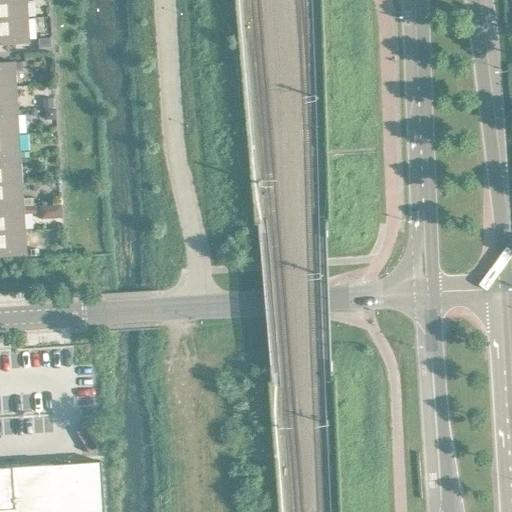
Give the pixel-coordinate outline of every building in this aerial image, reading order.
[(0,0),(0,18),(28,17),(27,0),(0,0)] [(28,17),(0,18),(0,43),(30,41),(28,17)] [(52,36),(40,37),(40,47),(52,46),(52,36)] [(0,60),(0,84),(16,84),(15,69),(15,60),(15,59),(0,60)] [(23,60),(15,60),(15,69),(23,68),(23,60)] [(0,84),(0,109),(18,108),(16,84),(0,84)] [(53,96),(44,96),(44,106),(46,106),(54,106),(53,96)] [(54,106),(46,106),(46,117),(57,117),(57,106),(54,106)] [(0,109),(0,133),(19,132),(18,108),(0,109)] [(0,133),(0,157),(21,156),(19,132),(0,133)] [(0,157),(0,181),(22,181),(21,156),(0,157)] [(0,181),(0,206),(24,205),(23,197),(22,181),(0,181)] [(34,196),(23,197),(24,205),(34,204),(34,196)] [(63,203),(41,204),(41,217),(63,216),(63,203)] [(34,204),(24,205),(24,213),(37,212),(36,204),(34,204)] [(0,206),(0,230),(25,229),(24,213),(24,205),(0,206)] [(25,229),(0,230),(0,254),(27,253),(25,229)] [(0,511),(104,511),(102,463),(101,459),(82,460),(63,461),(53,462),(51,462),(36,463),(15,464),(13,464),(0,464),(0,511)]
